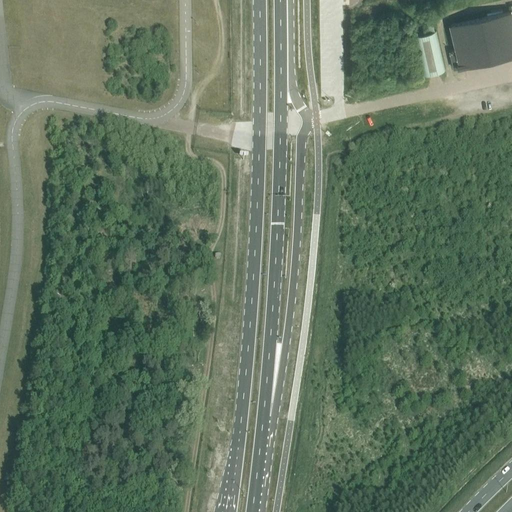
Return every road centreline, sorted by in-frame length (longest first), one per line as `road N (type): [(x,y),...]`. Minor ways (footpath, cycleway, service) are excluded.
road 1 (unclassified): [(0,353),(16,249),(11,127),(23,110),(46,101),(148,119),(172,109),(186,79),(185,0)]
road 2 (primary): [(257,0),(251,300),(225,511)]
road 3 (primary): [(253,511),(273,305),(280,0)]
